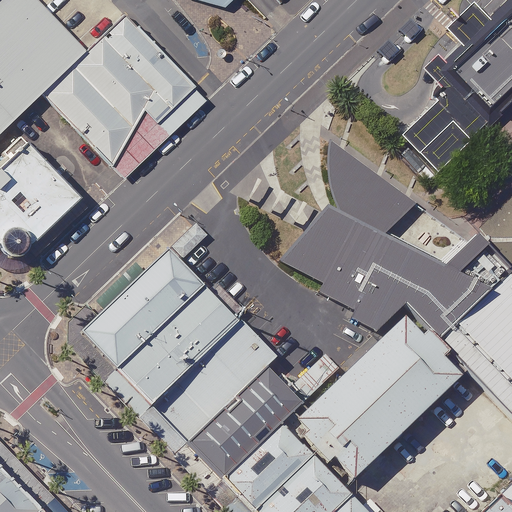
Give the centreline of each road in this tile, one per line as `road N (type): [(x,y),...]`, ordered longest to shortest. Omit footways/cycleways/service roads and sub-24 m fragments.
road 1 (unclassified): [(0,341),(251,102)]
road 2 (tertiary): [(145,511),(0,360)]
road 3 (unclassified): [(251,102),(117,0)]
road 4 (unclassified): [(251,102),(357,0)]
